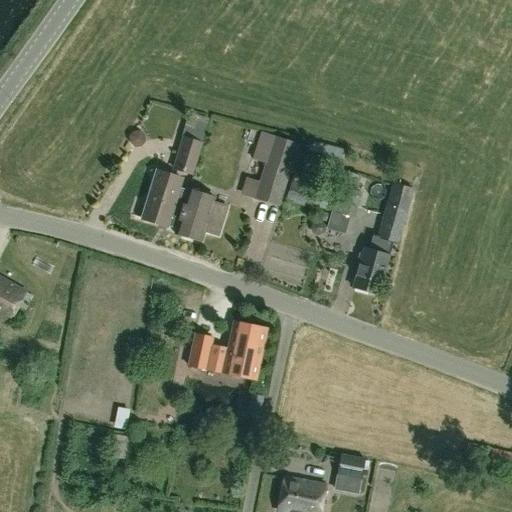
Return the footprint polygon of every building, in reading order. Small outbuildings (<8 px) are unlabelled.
[(192,176),(208,125),(186,118),(180,137),(182,137),(172,170),(192,176)] [(145,135),(140,131),(133,132),(129,137),(130,144),(135,148),(142,147),(146,142),(145,135)] [(253,199),(278,207),(298,144),(273,136),(268,152),(256,148),(252,160),(264,164),(253,199)] [(177,230),(189,190),(179,187),(181,179),(156,171),(141,219),(166,227),(177,229),(177,230)] [(313,209),(319,189),(292,182),(286,202),(313,209)] [(397,244),(413,189),(391,182),(376,236),(374,235),(370,251),(362,249),(353,287),(378,293),(388,256),(385,255),(388,242),(397,244)] [(353,218),(360,192),(337,186),(330,211),(353,218)] [(177,230),(177,229),(175,233),(199,241),(202,232),(218,237),(227,206),(211,201),(212,197),(189,190),(177,230)] [(312,224),(310,229),(313,234),(318,235),(323,233),(325,227),(322,222),(317,221),(312,224)] [(33,296),(26,293),(27,292),(0,276),(0,321),(8,326),(11,320),(17,324),(33,296)] [(223,375),(224,373),(256,380),(267,328),(233,321),(227,350),(211,346),(213,338),(193,334),(186,367),(223,375)] [(189,411),(217,414),(222,381),(193,377),(189,411)] [(259,417),(263,397),(250,394),(246,414),(259,417)] [(511,471),(511,452),(467,442),(463,460),(511,471)] [(365,459),(329,451),(325,468),(337,471),(336,475),(361,480),(365,459)] [(196,474),(210,468),(205,456),(191,461),(196,474)] [(319,511),(325,484),(284,476),(277,510),(285,511),(319,511)] [(352,511),(353,497),(332,496),(331,511),(352,511)]
